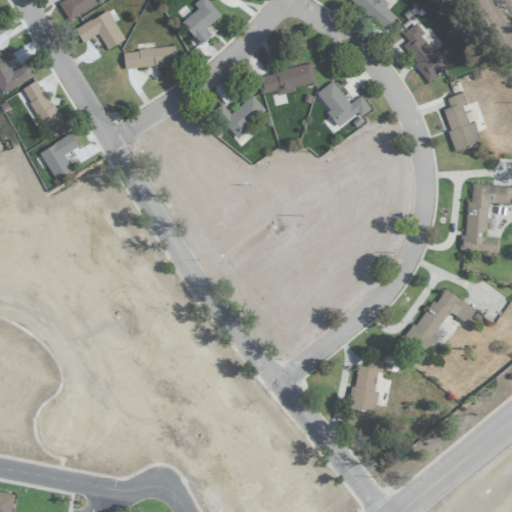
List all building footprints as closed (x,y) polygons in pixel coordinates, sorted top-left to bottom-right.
[(58,0),(55,2),(66,20),(95,3),(93,0),(58,0)] [(198,44),(207,36),(202,30),(219,14),(205,0),(194,0),(191,4),(195,8),(178,23),(198,44)] [(349,0),(381,29),(394,16),(383,7),(385,4),(379,0),(349,0)] [(105,48),(122,40),(106,10),(72,28),(80,42),(97,33),(105,48)] [(448,65),(434,48),(430,51),(418,35),(421,33),(413,23),(400,33),(406,41),(399,46),(427,81),(448,65)] [(121,51),(122,69),(175,64),(173,46),(121,51)] [(0,55),(0,92),(32,77),(25,63),(8,70),(1,55),(0,55)] [(311,83),(307,65),(254,74),(258,95),(270,93),(272,104),(284,102),(282,93),(293,91),(292,86),(311,83)] [(20,88),(46,134),(61,125),(36,79),(20,88)] [(347,104),(330,81),(314,92),(329,112),(320,119),(328,131),(355,112),(357,116),(368,109),(358,95),(347,104)] [(444,97),(447,107),(439,109),(453,151),(478,143),(471,121),(465,122),(460,105),(464,104),(460,92),(444,97)] [(227,113),(219,104),(211,110),(237,143),(248,134),(243,127),(263,111),(250,95),(227,113)] [(169,172),(187,179),(194,159),(205,163),(210,148),(207,147),(212,131),(187,122),(169,172)] [(376,127),(358,132),(362,147),(360,148),(371,186),(391,180),(376,127)] [(62,153),(75,147),(70,134),(38,149),(52,181),(71,172),(62,153)] [(507,185),(469,183),(468,201),(464,201),(462,236),(457,235),(456,249),(496,251),(497,236),(484,235),(486,202),(506,203),(507,185)] [(222,239),(214,224),(217,222),(209,207),(205,209),(195,190),(179,200),(206,248),(222,239)] [(357,195),(351,235),(372,238),(376,210),(391,213),(393,196),(381,194),(380,199),(357,195)] [(232,260),(229,256),(218,264),(227,278),(241,269),(256,292),(274,281),(252,247),(232,260)] [(370,261),(356,247),(345,259),(341,255),(329,268),(331,271),(317,285),(330,299),(370,261)] [(473,309),(440,286),(404,338),(431,356),(439,344),(429,336),(446,311),(464,323),(473,309)] [(311,316),(313,297),(291,294),(292,290),(275,288),(273,303),(268,302),(265,325),(280,327),(281,313),(311,316)] [(372,412),(375,392),(371,391),(375,371),(380,372),(381,360),(366,358),(365,367),(354,365),(347,408),(372,412)] [(8,511),(12,493),(0,490),(0,511),(8,511)]
